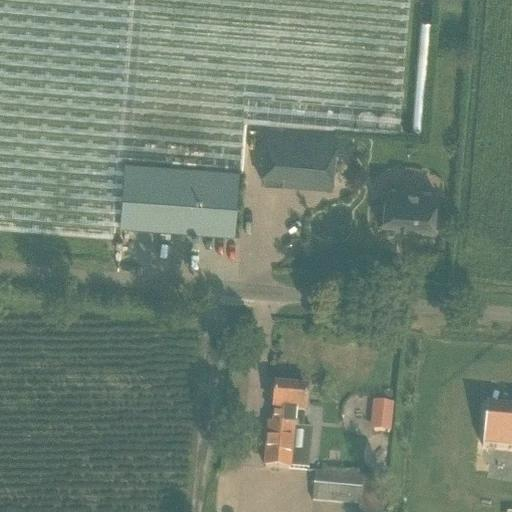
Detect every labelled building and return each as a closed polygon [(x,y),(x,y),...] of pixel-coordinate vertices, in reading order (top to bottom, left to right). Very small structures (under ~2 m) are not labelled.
[(112,223),(120,224),(125,156),(238,166),(242,121),(335,128),(397,134),(408,0),(0,0),(0,228),(111,237),(112,223)] [(265,127),(260,181),(330,187),(335,133),(265,127)] [(120,224),(233,233),(238,166),(125,156),(120,224)] [(395,229),(431,232),(435,194),(384,189),(381,223),(396,224),(395,229)] [(304,430),(305,415),(307,391),(275,388),(273,412),(274,412),(273,426),(269,426),(265,469),(308,473),(312,431),(304,430)] [(390,434),(392,405),(370,403),(367,432),(390,434)] [(511,412),(480,410),(477,451),(511,453),(511,412)] [(360,506),(363,478),(315,474),(312,502),(360,506)]
